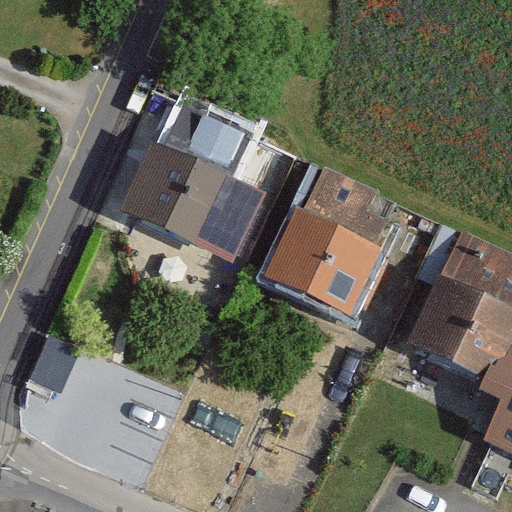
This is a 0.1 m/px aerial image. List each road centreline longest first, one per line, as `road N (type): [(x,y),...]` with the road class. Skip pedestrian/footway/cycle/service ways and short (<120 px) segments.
road 1 (residential): [(0,375),(160,0)]
road 2 (residential): [(120,511),(0,459)]
